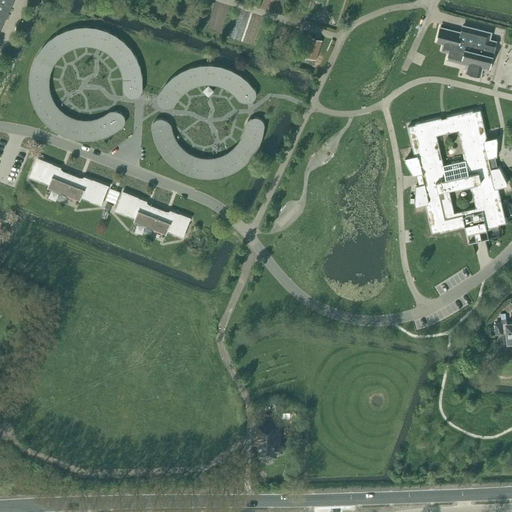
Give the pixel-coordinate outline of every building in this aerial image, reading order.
[(0,0),(0,30),(13,0),(0,0)] [(440,27),(437,41),(444,43),(442,50),(449,52),(447,59),(468,64),(466,71),(481,75),(483,68),(490,70),(497,41),(490,39),(492,32),(463,25),(461,32),(440,27)] [(30,76),(30,87),(31,97),(35,106),(40,115),(47,123),(55,130),(64,135),(74,138),(84,139),(94,139),(104,136),(114,132),(122,126),(123,125),(125,123),(125,121),(125,118),(124,116),(122,113),(120,112),(118,111),(115,111),(113,112),(111,113),(105,117),(99,120),(92,121),(85,122),(77,121),(71,119),(64,115),(59,111),(54,106),(50,99),(48,92),(47,85),(47,78),(49,71),(51,65),(55,59),(60,53),(66,49),(72,46),(79,44),(86,43),(93,44),(100,46),(107,49),(113,53),(118,59),(121,65),(124,72),(125,79),(126,88),(127,90),(128,92),(130,94),(132,95),(135,95),(138,94),(140,93),(141,91),(142,89),(143,87),(143,77),(140,66),(137,57),(131,48),(124,41),(116,34),(107,30),(97,27),(86,26),(76,27),(66,30),(57,34),(49,40),(42,48),(36,57),(32,66),(30,76)] [(316,60),(322,40),(312,37),(306,56),(316,60)] [(173,103),(174,102),(176,99),(177,97),(179,95),(180,93),(182,91),(184,90),(186,88),(188,87),(190,86),(193,85),(195,84),(197,83),(200,83),(202,82),(205,82),(207,82),(210,82),(212,82),(215,82),(217,83),(220,83),(222,84),(224,85),(227,86),(229,88),(231,89),(233,90),(235,92),(237,94),(238,96),(241,100),(242,100),(243,101),(244,102),(245,102),(246,102),(247,103),(249,102),(250,102),(251,102),(252,101),(253,101),(254,100),(255,99),(255,98),(256,97),(256,96),(256,95),(256,93),(256,92),(256,91),(255,90),(254,88),(252,86),(250,83),(248,81),(246,79),(244,77),(242,75),(239,74),(236,72),(234,70),(231,69),(228,68),(226,67),(223,66),(220,66),(217,65),(214,65),(211,64),(208,64),(205,64),(202,65),(199,65),(196,66),(193,66),(190,67),(187,68),(184,70),(182,71),(179,72),(177,74),(174,76),(172,78),(170,80),(167,82),(165,84),(163,86),(162,89),(160,91),(159,93),(158,94),(158,96),(158,97),(158,98),(159,99),(159,100),(159,101),(160,102),(161,103),(162,104),(163,104),(164,105),(165,105),(166,105),(167,105),(169,105),(170,105),(171,104),(172,104),(173,103)] [(508,182),(500,166),(491,168),(489,158),(497,156),(498,138),(488,140),(481,109),(473,111),(473,110),(447,116),(447,117),(445,118),(441,118),(441,117),(416,123),(416,124),(408,126),(415,157),(405,159),(414,175),(423,173),(425,183),(416,185),(415,203),(425,201),(433,232),(440,230),(440,231),(465,226),(469,243),(480,240),(489,238),(487,228),(499,225),(499,224),(506,222),(498,185),(508,182)] [(153,124),(152,126),(152,128),(154,138),(158,147),(164,156),(171,163),(179,169),(189,174),(199,177),(209,177),(219,176),(229,173),(238,169),(247,163),(253,155),(259,146),(263,136),(265,126),(265,125),(264,122),(263,120),(261,118),(258,117),(256,117),(251,119),(249,121),(248,123),(248,125),(246,132),(244,139),(240,145),(235,150),(229,154),(223,158),(216,160),(209,160),(202,159),(195,158),(188,155),(183,151),(178,145),(174,139),(171,133),(169,124),(168,122),(166,120),(164,119),(161,118),(158,119),(156,120),(154,121),(153,124)] [(82,197),(101,205),(109,186),(84,176),(83,179),(61,170),(62,167),(37,158),(30,177),(49,184),(48,188),(81,201),(82,197)] [(110,188),(106,199),(116,203),(120,191),(110,188)] [(135,218),(134,221),(167,234),(168,231),(183,237),(191,218),(170,210),(169,212),(147,203),(148,201),(123,191),(116,210),(135,218)] [(511,322),(507,323),(506,312),(501,313),(502,322),(496,323),(497,333),(503,332),(503,328),(507,328),(509,341),(511,340),(511,322)] [(263,422),(263,424),(254,424),(255,444),(258,444),(258,455),(277,455),(277,452),(283,452),(283,443),(280,443),(279,422),(263,422)]
